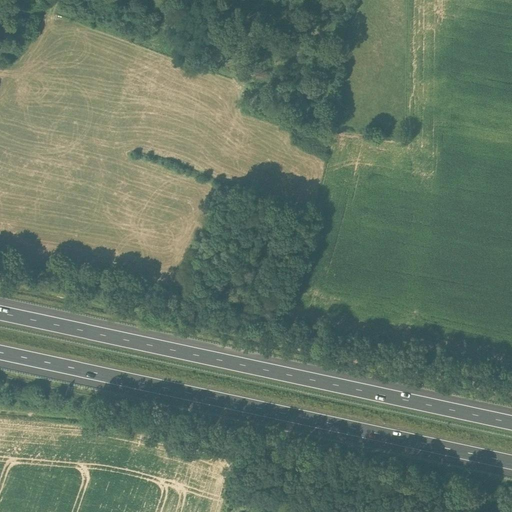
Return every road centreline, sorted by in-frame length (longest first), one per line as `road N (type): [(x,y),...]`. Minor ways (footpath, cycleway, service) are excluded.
road 1 (motorway): [(0,353),(511,466)]
road 2 (motorway): [(511,421),(0,313)]
